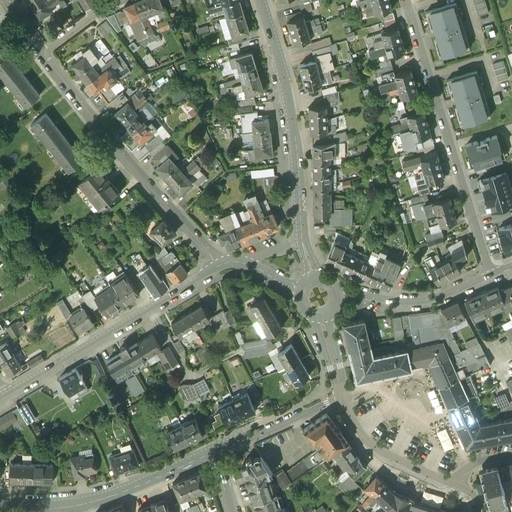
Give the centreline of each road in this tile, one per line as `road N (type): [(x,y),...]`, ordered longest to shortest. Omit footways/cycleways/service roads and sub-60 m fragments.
road 1 (residential): [(405,0),(492,275)]
road 2 (residential): [(220,265),(41,54)]
road 3 (residential): [(220,265),(4,396)]
road 4 (residential): [(258,0),(293,129),(300,241)]
road 5 (residential): [(55,505),(127,490),(211,454)]
road 6 (residential): [(492,275),(429,299),(333,293)]
road 7 (residential): [(342,398),(374,447),(455,486)]
road 8 (residential): [(211,454),(342,398)]
